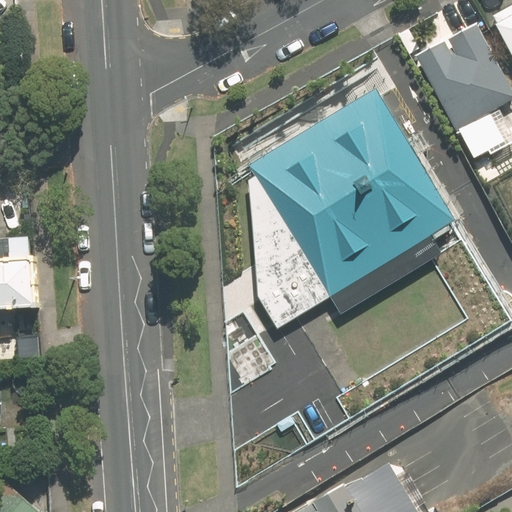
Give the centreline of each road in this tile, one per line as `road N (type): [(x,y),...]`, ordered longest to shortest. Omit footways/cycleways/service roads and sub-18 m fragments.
road 1 (secondary): [(114,109),(137,511)]
road 2 (residential): [(324,0),(114,109)]
